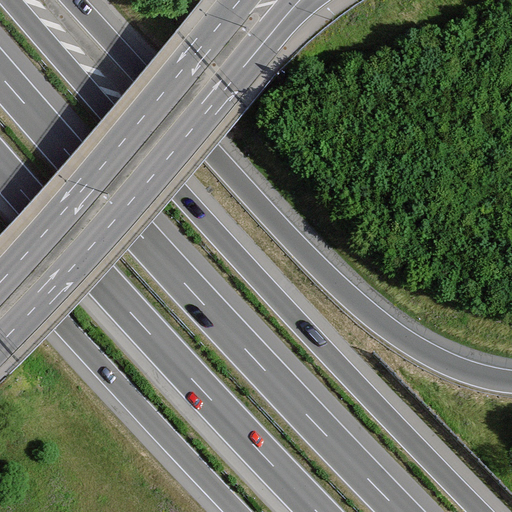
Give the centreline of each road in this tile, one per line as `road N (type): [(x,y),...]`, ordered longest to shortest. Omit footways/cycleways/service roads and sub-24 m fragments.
road 1 (motorway): [(480,511),(12,0)]
road 2 (motorway): [(401,511),(0,74)]
road 3 (motorway): [(511,379),(425,351),(348,294),(74,0)]
road 4 (motorway): [(0,167),(316,511)]
road 5 (secondary): [(0,344),(250,59)]
road 6 (secondary): [(239,0),(0,283)]
road 7 (motorway): [(0,254),(236,511)]
